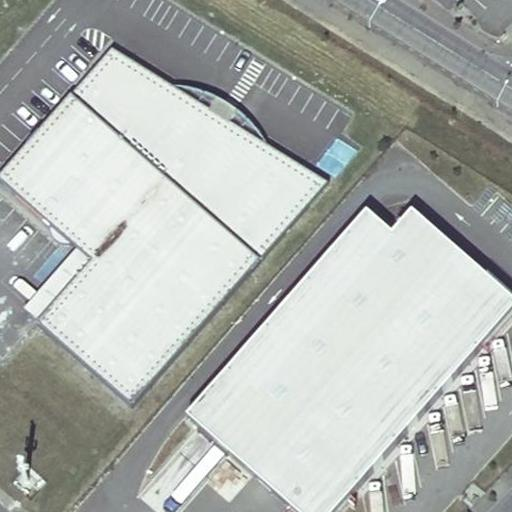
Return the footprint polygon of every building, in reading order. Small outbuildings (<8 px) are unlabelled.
[(133,407),(331,183),(269,145),(175,87),(115,49),(0,179),(79,249),(94,262),(39,324),(133,407)] [(228,104),(210,95),(186,88),(175,87),(269,145),(255,126),(242,114),(228,104)] [(385,227),(362,208),(188,408),(307,511),(325,511),(511,297),(511,291),(408,201),(385,227)] [(39,324),(94,262),(79,249),(24,311),(39,324)] [(152,482),(170,497),(171,496),(186,508),(227,457),(193,430),(152,482)]
